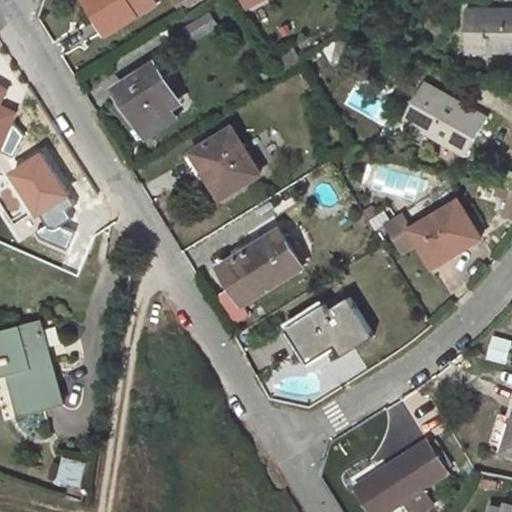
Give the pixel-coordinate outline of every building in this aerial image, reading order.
[(108,33),(159,2),(157,0),(86,0),(97,17),(105,29),(108,33)] [(175,0),(181,9),(195,0),(175,0)] [(242,0),(246,8),(261,0),(242,0)] [(511,8),(467,7),(466,53),(511,53),(511,8)] [(217,26),(209,13),(174,37),(181,49),(217,26)] [(99,33),(105,29),(97,17),(91,21),(99,33)] [(338,40),(333,61),(344,64),(350,44),(338,40)] [(301,60),(293,46),(273,58),(282,73),(301,60)] [(275,74),(270,63),(260,69),(266,80),(275,74)] [(178,100),(155,65),(121,88),(152,136),(175,120),(166,108),(178,100)] [(489,117),(425,81),(402,120),(453,149),(458,140),(471,148),(489,117)] [(216,189),(221,186),(226,195),(260,174),(232,128),(184,157),(202,186),(210,181),(216,189)] [(471,148),(458,140),(453,149),(466,156),(471,148)] [(511,189),(498,185),(495,195),(507,199),(511,189)] [(226,195),(221,186),(216,189),(221,198),(226,195)] [(507,199),(501,217),(511,219),(511,189),(507,199)] [(448,258),(471,244),(468,239),(479,232),(459,200),(411,229),(403,215),(387,224),(403,252),(419,243),(432,265),(447,256),(448,258)] [(363,211),(368,219),(376,213),(371,205),(363,211)] [(244,304),(304,266),(280,229),(220,267),(244,304)] [(482,237),(479,232),(468,239),(471,244),(482,237)] [(372,331),(350,297),(330,310),(326,303),(288,327),(310,362),(336,346),(343,356),(354,349),(351,344),(372,331)] [(63,404),(41,322),(0,333),(0,364),(6,362),(14,390),(16,389),(24,415),(63,404)] [(375,336),(372,331),(351,344),(354,349),(375,336)] [(506,446),(511,426),(511,399),(507,416),(498,413),(490,442),(506,446)] [(431,444),(427,439),(378,472),(381,476),(358,490),(372,511),(389,511),(407,501),(422,491),(450,473),(447,469),(431,444)] [(447,469),(451,465),(435,441),(431,444),(447,469)] [(381,476),(378,472),(356,487),(358,490),(381,476)] [(496,481),(482,478),(481,488),(494,490),(496,481)] [(422,511),(432,506),(422,491),(407,501),(413,511),(422,511)]
